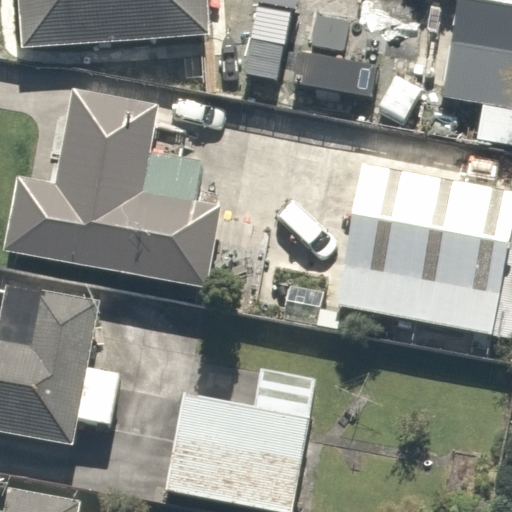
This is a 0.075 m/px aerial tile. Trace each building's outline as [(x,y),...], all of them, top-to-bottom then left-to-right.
[(208,41),(205,0),(15,0),(19,52),(208,41)] [(496,47),(511,48),(511,0),(450,0),(441,100),(490,105),(496,47)] [(1,256),(206,293),(220,215),(196,211),(204,165),(151,155),(159,108),(73,93),(55,189),(15,182),(1,256)] [(416,185),(355,176),(335,310),(511,335),(511,196),(479,192),(481,180),(418,170),(416,185)] [(0,433),(74,446),(78,422),(116,428),(125,378),(94,373),(105,308),(4,291),(0,315),(0,433)] [(254,408),(181,397),(168,495),(286,511),(293,511),(311,386),(258,378),(254,408)] [(61,511),(0,500),(0,511),(61,511)]
